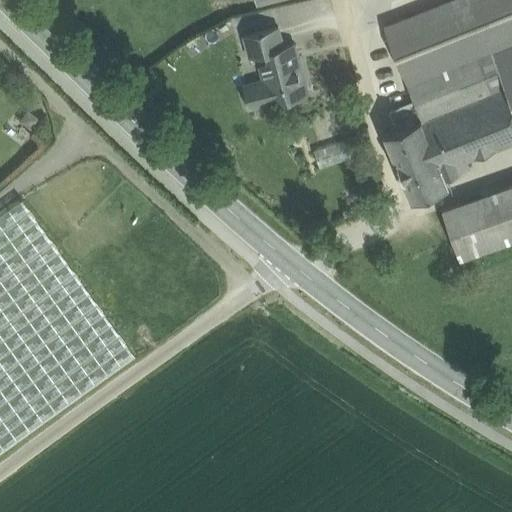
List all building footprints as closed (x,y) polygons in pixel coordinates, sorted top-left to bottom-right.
[(511,0),(447,0),(385,25),(415,99),(446,170),(511,143),(511,0)] [(257,52),(284,45),(279,26),(244,35),(249,54),(257,52)] [(257,80),(263,103),(308,91),(295,42),(284,45),(257,52),(264,78),(257,80)] [(451,183),(446,170),(415,99),(390,109),(397,127),(387,131),(413,198),(451,183)] [(342,140),(314,147),(318,163),(346,156),(342,140)] [(511,240),(511,184),(444,210),(463,259),(511,240)] [(0,457),(134,359),(25,204),(0,222),(0,457)]
